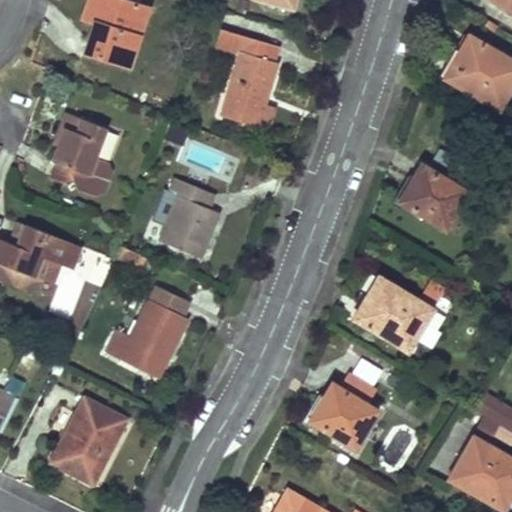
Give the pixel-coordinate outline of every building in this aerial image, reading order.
[(148,7),(126,0),(87,0),(82,18),(93,22),(83,52),(128,66),(148,7)] [(511,0),(492,0),(511,11),(511,0)] [(221,115),(252,125),(259,102),(264,103),(276,61),(273,60),(278,46),(219,28),(215,44),(240,51),(221,115)] [(462,54),(448,80),(497,108),(511,83),(511,60),(467,34),(457,51),(462,54)] [(457,51),(453,49),(439,74),(448,80),(462,54),(457,51)] [(259,102),(252,125),(265,129),(272,106),(264,103),(259,102)] [(106,127),(68,113),(65,112),(58,129),(62,130),(56,146),(51,160),(56,161),(49,177),(65,183),(73,180),(76,188),(94,195),(103,191),(111,171),(107,161),(95,156),(106,127)] [(53,144),(56,146),(62,130),(58,129),(53,144)] [(466,191),(420,163),(410,180),(425,189),(412,209),(443,228),(466,191)] [(168,191),(177,195),(159,240),(198,256),(217,211),(208,207),(214,193),(174,177),(168,191)] [(410,180),(397,200),(412,209),(425,189),(410,180)] [(17,245),(26,224),(19,221),(11,242),(17,245)] [(0,262),(1,263),(0,265),(0,279),(34,293),(40,278),(33,275),(41,256),(48,259),(64,265),(73,243),(26,224),(17,245),(11,242),(0,237),(0,262)] [(73,243),(64,265),(71,268),(80,246),(73,243)] [(120,245),(116,255),(123,258),(127,249),(120,245)] [(33,275),(40,278),(48,259),(41,256),(33,275)] [(382,278),(377,275),(362,300),(367,304),(382,278)] [(362,300),(352,317),(406,350),(443,289),(428,280),(417,299),(382,278),(367,304),(362,300)] [(155,284),(130,335),(119,358),(156,376),(165,358),(160,356),(163,350),(168,352),(185,317),(181,315),(188,301),(155,284)] [(119,358),(130,335),(118,329),(107,352),(119,358)] [(384,367),(376,380),(393,390),(395,388),(400,391),(406,381),(384,367)] [(336,405),(322,428),(354,447),(376,410),(331,382),(322,396),(336,405)] [(0,425),(14,397),(1,390),(0,391),(0,425)] [(474,409),(511,431),(511,408),(483,392),(474,409)] [(336,405),(322,396),(308,419),(322,428),(336,405)] [(66,430),(50,461),(92,483),(125,418),(83,397),(69,424),(73,426),(70,432),(66,430)] [(484,416),(477,428),(491,436),(492,434),(498,424),(484,416)] [(492,434),(510,445),(511,441),(511,432),(498,424),(492,434)] [(511,457),(472,435),(448,478),(502,509),(511,492),(511,491),(507,489),(511,480),(511,457)] [(353,511),(326,511),(286,489),(272,511),(358,511),(355,510),(353,511)]
